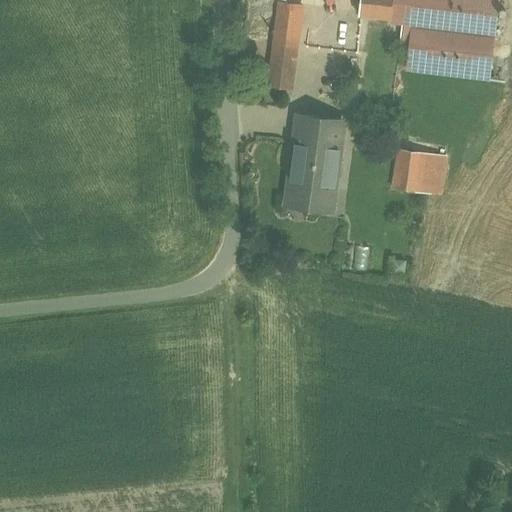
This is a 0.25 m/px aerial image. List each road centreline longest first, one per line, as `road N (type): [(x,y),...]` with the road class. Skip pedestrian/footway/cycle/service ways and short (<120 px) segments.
road 1 (unclassified): [(0,319),(191,299),(239,250),(229,77),(234,0)]
road 2 (track): [(239,250),(238,511)]
